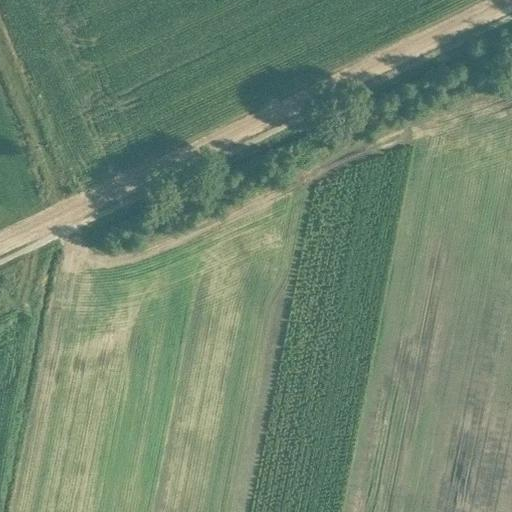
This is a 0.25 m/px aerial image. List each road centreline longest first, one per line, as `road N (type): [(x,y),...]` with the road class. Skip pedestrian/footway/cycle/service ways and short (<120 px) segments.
road 1 (track): [(74,213),(511,1)]
road 2 (track): [(74,213),(0,37)]
